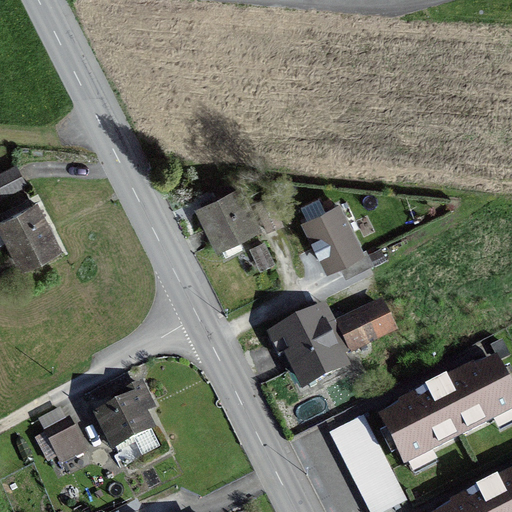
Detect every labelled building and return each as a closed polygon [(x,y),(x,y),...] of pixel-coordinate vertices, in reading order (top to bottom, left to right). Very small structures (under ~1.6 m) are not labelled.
[(0,196),(23,185),(14,168),(0,175),(0,196)] [(236,193),(200,211),(222,255),(240,246),(235,236),(253,227),(236,193)] [(268,199),(254,205),(265,233),(280,227),(268,199)] [(33,205),(0,221),(0,228),(21,269),(57,251),(45,228),(33,205)] [(350,258),(362,252),(339,206),(306,223),(329,269),(350,258)] [(383,307),(338,329),(349,352),(394,331),(383,307)] [(321,310),(282,330),(270,337),(280,357),(286,353),(292,350),(309,385),(342,368),(337,358),(344,355),(321,310)] [(511,393),(496,361),(381,419),(408,472),(511,418),(511,393)] [(126,401),(96,416),(114,450),(149,432),(137,409),(147,404),(139,387),(123,395),(126,401)] [(44,435),(59,464),(83,452),(67,422),(44,435)] [(363,423),(332,438),(368,511),(390,511),(404,505),(363,423)] [(511,511),(511,481),(451,511),(511,511)]
